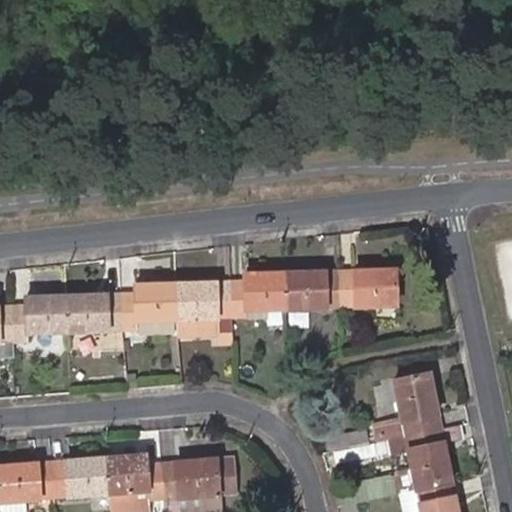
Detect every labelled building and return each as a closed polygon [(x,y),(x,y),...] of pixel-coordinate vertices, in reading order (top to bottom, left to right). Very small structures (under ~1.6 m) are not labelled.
[(341,313),(340,274),(284,275),(285,315),(341,313)] [(396,274),(340,274),(341,313),(397,311),(396,274)] [(229,287),(230,322),(247,322),(246,316),(285,315),(284,275),(245,275),(245,286),(229,287)] [(175,288),(177,324),(178,339),(198,338),(197,324),(218,323),(218,338),(230,337),(230,322),(229,287),(175,288)] [(122,298),(123,336),(137,336),(138,325),(177,324),(175,288),(135,289),(136,297),(122,298)] [(67,300),(68,337),(123,336),(122,298),(67,300)] [(12,308),(13,347),(30,347),(31,337),(68,337),(67,300),(29,301),(29,308),(12,308)] [(0,308),(0,361),(13,361),(13,347),(12,308),(0,308)] [(197,324),(198,338),(218,338),(218,323),(197,324)] [(387,424),(391,441),(404,438),(439,431),(429,376),(394,383),(400,422),(387,424)] [(391,441),(387,424),(375,427),(378,444),(385,442),(391,441)] [(366,443),(364,431),(325,439),(328,451),(366,443)] [(406,450),(415,493),(450,486),(439,431),(404,438),(406,450)] [(406,450),(404,438),(391,441),(385,442),(387,454),(406,450)] [(333,464),(377,456),(375,444),(331,453),(333,464)] [(162,504),(159,465),(145,466),(144,457),(103,460),(106,496),(107,511),(148,511),(149,505),(162,504)] [(106,496),(103,460),(49,464),(52,500),(106,496)] [(214,461),(159,465),(162,504),(177,503),(177,511),(219,511),(218,497),(235,496),(231,461),(214,463),(214,461)] [(0,504),(52,500),(49,464),(0,467),(0,504)] [(415,493),(410,472),(397,475),(401,496),(415,493)] [(398,496),(394,478),(335,489),(339,507),(398,496)] [(454,511),(450,486),(415,493),(418,511),(454,511)] [(21,511),(21,503),(0,504),(0,511),(21,511)] [(177,511),(177,503),(162,504),(162,511),(177,511)]
